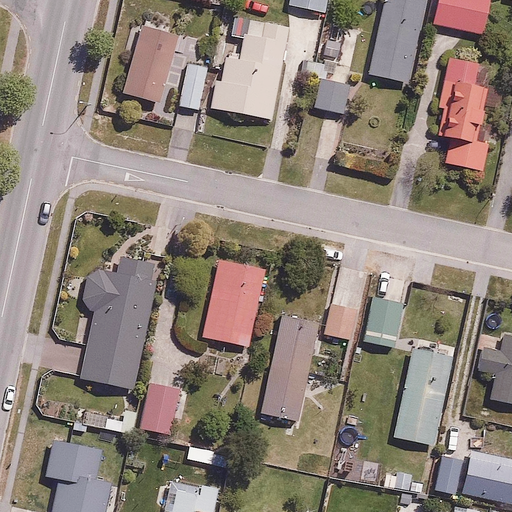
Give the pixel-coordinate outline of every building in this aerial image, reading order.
[(325,0),(288,0),(287,6),(324,13),(325,0)] [(425,0),(383,0),(366,69),(405,79),(425,0)] [(433,0),(428,22),(479,33),(485,0),(433,0)] [(241,49),(225,46),(219,79),(212,77),(207,104),(267,115),(284,29),(247,21),(241,49)] [(178,35),(141,25),(123,89),(160,99),(178,35)] [(473,136),(486,60),(446,53),(432,135),(448,138),(444,163),(482,169),(488,138),(473,136)] [(208,67),(184,62),(175,101),(199,107),(208,67)] [(350,85),(321,77),(314,106),(342,113),(350,85)] [(172,228),(158,226),(153,254),(167,257),(172,228)] [(161,263),(109,251),(103,275),(90,272),(81,310),(94,313),(80,376),(132,388),(161,263)] [(263,262),(214,253),(200,335),(248,343),(263,262)] [(409,280),(379,272),(361,340),(391,348),(409,280)] [(353,304),(327,301),(324,334),(350,337),(353,304)] [(319,322),(283,314),(261,411),(297,420),(319,322)] [(492,401),(511,404),(511,334),(505,333),(502,350),(482,346),(476,373),(497,377),(492,401)] [(436,353),(413,349),(396,434),(435,442),(453,348),(438,345),(436,353)] [(180,388),(148,380),(137,426),(169,434),(180,388)] [(102,511),(110,479),(94,476),(100,450),(53,440),(45,477),(57,480),(50,511),(102,511)] [(461,461),(438,458),(434,488),(457,491),(461,461)] [(166,511),(165,511),(213,511),(220,488),(162,472),(152,508),(166,511)]
